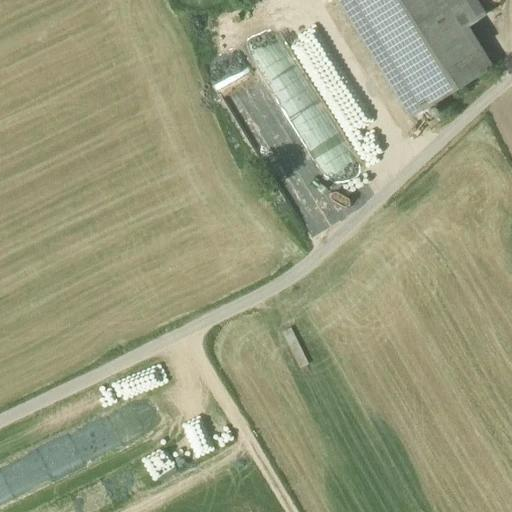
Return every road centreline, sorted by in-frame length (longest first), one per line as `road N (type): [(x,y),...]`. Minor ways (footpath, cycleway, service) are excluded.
road 1 (unclassified): [(511,79),(288,281),(181,333)]
road 2 (track): [(0,420),(181,333),(289,511)]
